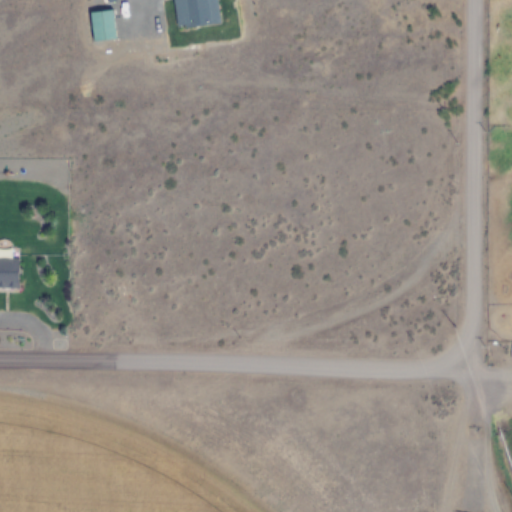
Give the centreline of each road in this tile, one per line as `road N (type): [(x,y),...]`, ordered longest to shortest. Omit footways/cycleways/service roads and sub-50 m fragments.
road 1 (residential): [(0,362),(467,368)]
road 2 (residential): [(467,511),(471,179)]
road 3 (residential): [(241,364),(405,272),(471,179)]
road 4 (residential): [(471,179),(474,0)]
